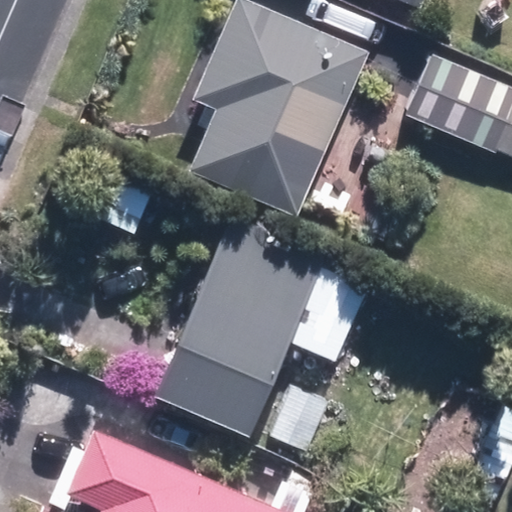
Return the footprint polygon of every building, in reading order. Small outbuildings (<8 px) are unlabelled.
[(301,213),(372,49),(256,0),(234,0),(194,95),(219,106),(193,167),(301,213)] [(511,83),(436,49),(410,108),(511,153),(511,83)] [(136,229),(159,177),(127,163),(104,214),(136,229)] [(331,252),(234,210),(158,386),(255,428),(331,252)] [(312,448),(332,398),(291,381),(270,431),(312,448)] [(313,511),(102,421),(74,485),(109,500),(103,511),(313,511)]
